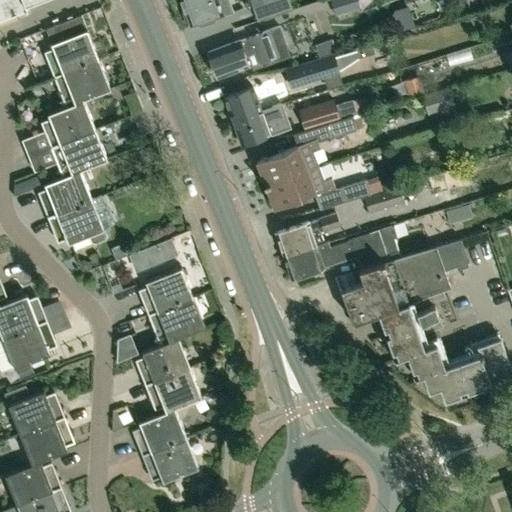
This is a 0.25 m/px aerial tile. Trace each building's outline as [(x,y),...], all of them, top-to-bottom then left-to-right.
[(0,0),(0,20),(26,10),(22,0),(0,0)] [(183,0),(192,24),(233,10),(229,0),(183,0)] [(293,7),(290,0),(249,0),(257,20),(293,7)] [(330,0),(335,15),(360,7),(357,0),(330,0)] [(53,76),(98,58),(80,14),(44,28),(54,53),(46,56),(53,76)] [(267,65),(285,58),(281,46),(286,44),(279,25),(209,51),(218,76),(250,64),(252,70),(267,65)] [(362,55),(366,68),(382,62),(377,50),(362,55)] [(343,84),(334,53),(318,58),(318,57),(284,68),(290,88),(324,77),(327,89),(343,84)] [(74,102),(84,98),(110,88),(98,58),(53,76),(61,95),(70,92),(74,102)] [(422,73),(407,82),(415,95),(430,86),(422,73)] [(234,119),(263,109),(274,105),(267,83),(263,81),(225,95),(234,119)] [(51,146),(95,128),(84,98),(74,102),(47,113),(51,123),(43,126),(51,146)] [(306,129),(340,118),(339,118),(357,113),(353,100),(336,105),(334,100),(300,110),(306,129)] [(263,109),(234,119),(243,143),(290,125),(287,117),(269,124),(263,109)] [(115,132),(140,122),(136,112),(111,121),(115,132)] [(331,137),(358,129),(353,115),(327,123),(331,137)] [(71,173),(80,169),(107,158),(95,128),(51,146),(59,166),(67,162),(71,173)] [(267,183),(317,164),(312,151),(319,148),(315,138),(258,159),(267,183)] [(317,164),(267,183),(276,206),(315,191),(317,195),(337,187),(333,176),(322,179),(317,164)] [(48,217),(92,199),(80,169),(71,173),(45,183),(49,194),(40,198),(48,217)] [(436,177),(443,194),(462,186),(456,170),(436,177)] [(345,200),(372,192),(383,188),(378,175),(341,186),(345,200)] [(399,185),(365,195),(369,211),(404,200),(399,185)] [(92,199),(48,217),(55,236),(64,233),(68,243),(89,235),(91,242),(95,243),(105,240),(106,236),(92,199)] [(457,207),(461,219),(473,216),(469,203),(457,207)] [(276,231),(284,254),(316,243),(316,242),(323,239),(320,231),(339,224),(335,212),(309,221),(308,220),(276,231)] [(408,233),(408,215),(397,216),(398,234),(408,233)] [(367,266),(400,256),(390,225),(391,225),(391,224),(347,238),(348,240),(330,246),(328,240),(316,244),(316,243),(284,254),(291,277),(324,266),(324,268),(329,266),(329,264),(363,253),(367,266)] [(171,238),(158,243),(163,258),(177,253),(171,238)] [(400,256),(367,266),(361,268),(365,278),(343,286),(355,320),(381,311),(445,288),(452,285),(446,269),(469,261),(460,238),(400,256)] [(87,280),(101,303),(125,289),(121,282),(138,272),(128,256),(87,280)] [(148,314),(193,296),(181,266),(145,281),(149,292),(141,295),(148,314)] [(445,288),(381,311),(397,357),(409,353),(417,376),(425,373),(431,388),(442,384),(447,397),(493,381),(490,373),(511,364),(511,363),(502,336),(478,344),(481,352),(447,364),(439,341),(426,346),(419,324),(423,322),(426,332),(445,325),(437,304),(414,312),(413,308),(448,295),(445,288)] [(26,293),(0,303),(0,331),(3,338),(47,320),(40,300),(30,304),(26,293)] [(169,340),(178,337),(205,326),(193,296),(148,314),(156,334),(165,330),(169,340)] [(66,300),(50,304),(56,325),(72,321),(66,300)] [(53,333),(47,320),(3,338),(15,368),(50,354),(46,343),(55,339),(53,333)] [(145,385),(190,367),(178,337),(169,340),(142,351),(146,362),(138,366),(145,385)] [(165,410),(174,407),(201,396),(190,367),(145,385),(153,403),(161,400),(165,410)] [(19,434),(65,416),(57,397),(48,400),(44,390),(30,396),(25,384),(3,392),(8,404),(19,434)] [(141,454),(186,437),(174,407),(165,410),(139,421),(143,432),(134,435),(141,454)] [(31,463),(42,459),(67,449),(63,439),(73,435),(65,416),(19,434),(31,463)] [(186,437),(141,454),(149,474),(158,470),(162,480),(198,466),(186,437)] [(16,504),(62,486),(55,467),(46,470),(42,459),(31,463),(4,474),(16,504)] [(62,486),(16,504),(19,511),(62,511),(61,509),(70,506),(62,486)]
